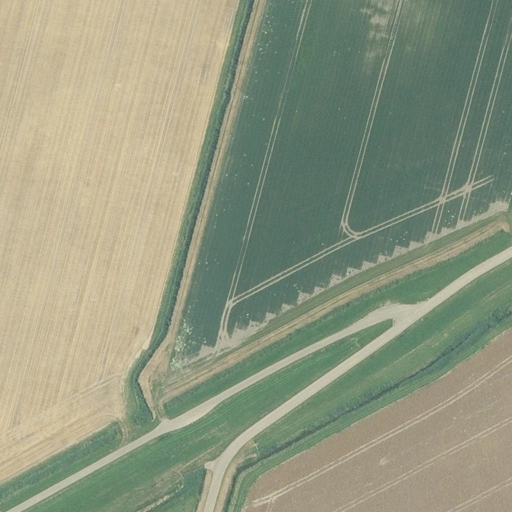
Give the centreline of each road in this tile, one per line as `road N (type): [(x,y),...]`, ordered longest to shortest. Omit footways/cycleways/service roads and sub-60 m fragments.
road 1 (unclassified): [(412,317),(390,312),(329,339),(14,511)]
road 2 (track): [(511,297),(384,378),(224,462)]
road 3 (unclassified): [(207,511),(238,443),(412,317)]
